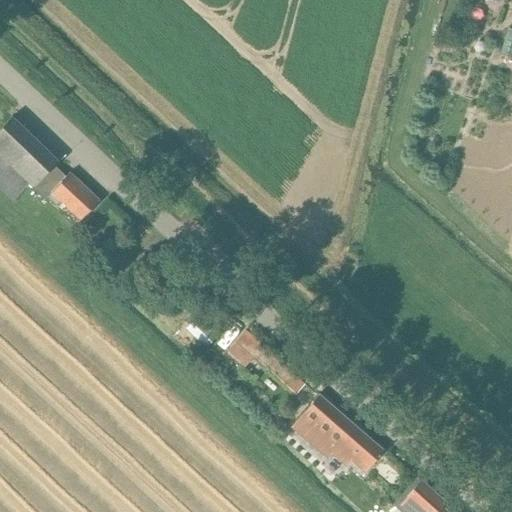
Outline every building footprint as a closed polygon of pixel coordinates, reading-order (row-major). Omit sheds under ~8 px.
[(66,178),(54,166),(59,160),(12,116),(0,128),(0,191),(12,203),(30,184),(33,187),(32,188),(44,199),(46,197),(57,206),(61,201),(80,219),(99,200),(70,173),(66,178)] [(180,314),(191,303),(182,294),(171,305),(180,314)] [(207,347),(214,341),(217,337),(197,317),(187,327),(207,347)] [(245,331),(227,352),(244,367),(253,357),(263,347),(245,331)] [(384,451),(319,395),(291,427),(306,441),(307,440),(328,459),(333,455),(346,467),(351,461),(365,473),(384,451)] [(421,481),(417,477),(392,504),(400,511),(447,511),(441,506),(445,502),(422,480),(421,481)]
